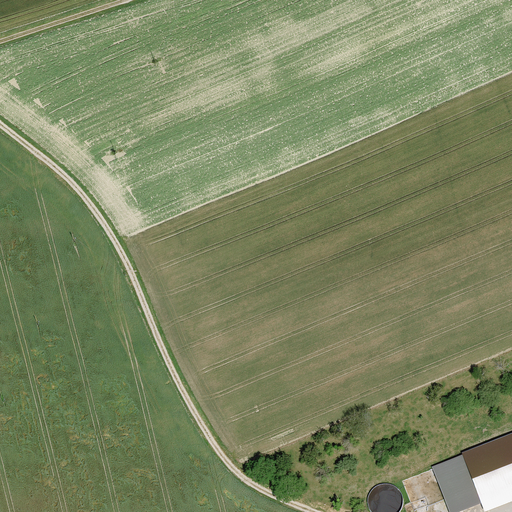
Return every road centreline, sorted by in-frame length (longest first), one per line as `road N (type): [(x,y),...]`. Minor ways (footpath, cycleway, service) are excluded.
road 1 (track): [(0,129),(95,206),(223,461),(258,488),(312,511)]
road 2 (track): [(128,0),(0,41)]
